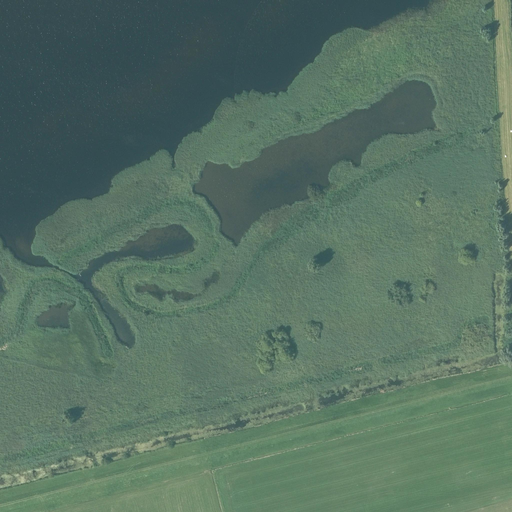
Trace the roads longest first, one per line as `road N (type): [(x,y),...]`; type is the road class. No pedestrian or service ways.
road 1 (track): [(0,460),(452,345),(461,326),(485,319)]
road 2 (track): [(0,342),(18,330),(33,289),(48,283),(83,298),(107,355)]
